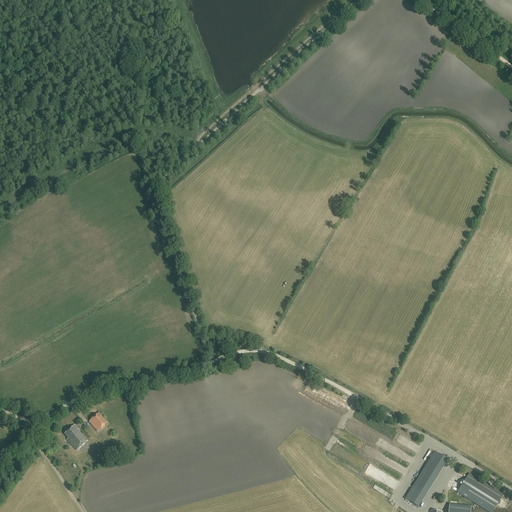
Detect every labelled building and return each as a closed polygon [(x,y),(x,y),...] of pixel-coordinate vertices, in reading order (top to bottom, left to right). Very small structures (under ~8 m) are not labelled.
[(98,431),(108,422),(99,413),(89,422),(98,431)] [(76,450),(87,441),(78,430),(78,429),(75,425),(64,434),(68,438),(67,439),(76,450)] [(405,499),(418,508),(448,461),(434,452),(405,499)] [(406,474),(410,470),(404,466),(401,470),(406,474)] [(457,493),(488,511),(492,511),(503,495),(468,474),(457,493)] [(505,496),(501,505),(508,509),(511,498),(511,495),(509,494),(508,497),(505,496)]
